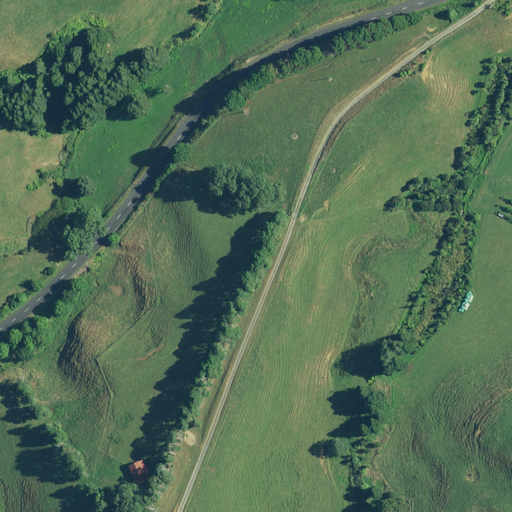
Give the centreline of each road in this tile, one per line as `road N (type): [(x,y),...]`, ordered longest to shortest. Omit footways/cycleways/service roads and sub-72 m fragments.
road 1 (track): [(181,511),(329,132),(363,94),(491,0)]
road 2 (unclassified): [(427,0),(309,41),(232,83),(64,274),(0,328)]
